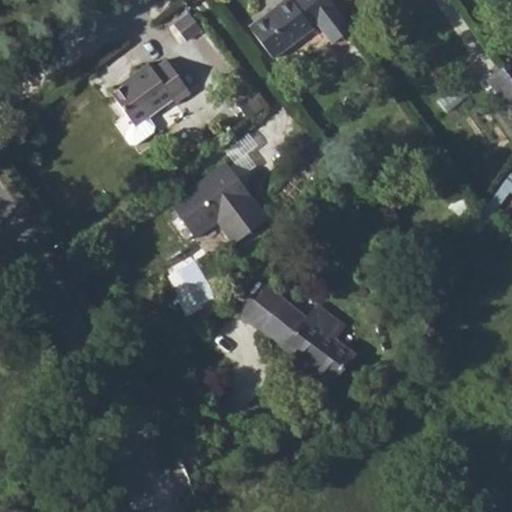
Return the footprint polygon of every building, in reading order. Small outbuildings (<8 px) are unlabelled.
[(261,9),(220,42),(246,75),(288,44),(286,41),(292,36),(308,56),(325,42),(293,0),(281,0),(265,12),(261,9)] [(118,82),(96,99),(116,127),(153,101),(158,106),(173,95),(150,64),(137,73),(131,66),(115,78),(118,82)] [(511,111),(511,75),(504,65),(487,78),(511,111)] [(511,119),(492,93),(473,105),(511,155),(511,119)] [(219,165),(159,207),(182,239),(213,217),(230,241),(258,221),(219,165)] [(253,294),(229,323),(321,389),(331,377),(337,383),(351,365),(313,336),(321,323),(294,304),(284,316),(253,294)]
